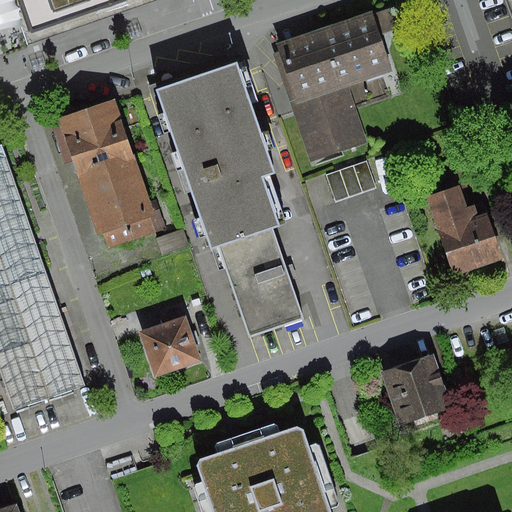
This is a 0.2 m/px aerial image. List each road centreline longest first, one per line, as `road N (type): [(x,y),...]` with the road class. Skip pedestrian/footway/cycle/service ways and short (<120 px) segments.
road 1 (residential): [(511,292),(132,424)]
road 2 (residential): [(132,424),(23,91)]
road 3 (tertiary): [(23,91),(281,0)]
road 4 (residential): [(132,424),(0,468)]
